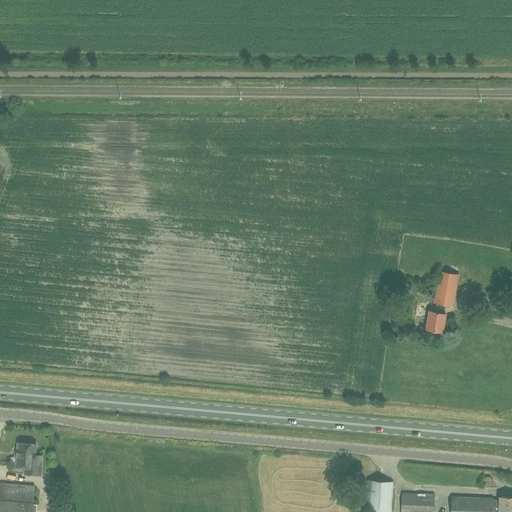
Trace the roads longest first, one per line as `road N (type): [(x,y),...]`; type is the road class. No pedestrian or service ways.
road 1 (unclassified): [(511,467),(0,414)]
road 2 (primary): [(511,438),(0,392)]
